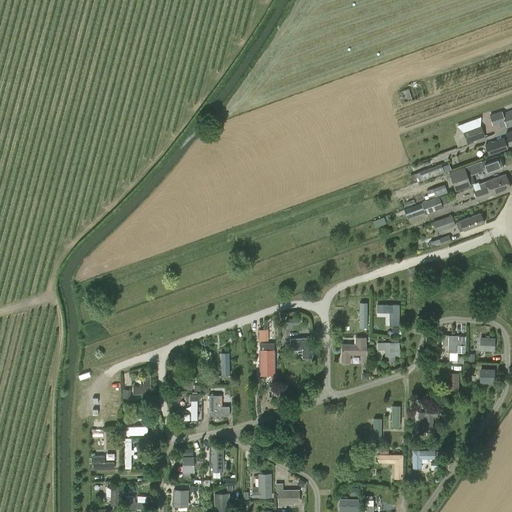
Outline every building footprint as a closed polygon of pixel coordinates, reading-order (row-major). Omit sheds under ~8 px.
[(401,90),(405,101),(412,99),(409,88),(401,90)] [(511,110),(502,114),(501,111),(489,116),(492,125),(498,123),(499,127),(506,125),(506,126),(511,123),(511,110)] [(479,124),(462,131),(466,143),(484,136),(479,124)] [(510,145),(511,144),(511,130),(505,133),(507,139),(504,140),(503,137),(484,144),(488,155),(507,148),(506,145),(509,144),(510,145)] [(483,160),(481,161),(480,161),(448,172),(454,191),(470,185),(466,176),(484,170),(486,173),(502,167),(498,155),(483,160)] [(440,164),(414,174),(417,182),(443,172),(440,164)] [(478,184),(478,183),(474,184),(476,190),(474,191),(477,199),(510,187),(505,174),(485,181),(478,184)] [(446,184),(427,190),(429,197),(448,192),(446,184)] [(441,204),(449,201),(446,194),(439,197),(441,204)] [(438,197),(404,211),(407,219),(423,212),(424,214),(442,207),(438,197)] [(459,231),(463,229),(463,230),(483,223),(480,213),(459,220),(460,220),(455,222),(459,231)] [(435,232),(454,225),(451,215),(432,221),(435,232)] [(450,241),(448,235),(439,238),(441,244),(441,245),(450,241)] [(338,314),(364,315),(364,294),(356,294),(356,306),(339,306),(338,314)] [(398,304),(376,305),(376,316),(384,316),(384,325),(398,325),(398,304)] [(442,344),(448,345),(448,351),(458,351),(458,344),(465,344),(465,335),(443,335),(442,344)] [(311,357),(310,337),(290,338),(291,349),(302,349),(302,358),(311,357)] [(341,343),(340,362),(349,362),(349,354),(365,355),(365,338),(355,337),(355,344),(341,343)] [(494,338),(480,337),(480,349),(493,350),(494,338)] [(275,375),(275,349),(274,349),(274,342),(259,342),(259,349),(258,349),(259,375),(275,375)] [(377,350),(384,349),(384,356),(394,356),(400,356),(400,349),(399,349),(399,342),(394,342),(377,342),(377,350)] [(217,350),(218,376),(230,375),(230,350),(217,350)] [(171,386),(175,386),(192,387),(193,381),(179,380),(179,378),(178,378),(178,360),(172,360),(171,380),(171,386)] [(480,370),(480,381),(493,382),(493,370),(480,370)] [(461,392),(460,371),(449,372),(450,392),(461,392)] [(142,387),(132,387),(132,394),(150,395),(150,375),(142,375),(142,387)] [(219,395),(208,395),(208,415),(228,415),(229,406),(219,406),(219,395)] [(425,412),(418,412),(418,428),(419,428),(419,434),(425,434),(425,431),(432,431),(432,416),(438,416),(438,409),(425,409),(425,412)] [(126,434),(148,434),(148,424),(126,425),(126,434)] [(124,437),(125,467),(133,467),(132,437),(124,437)] [(216,444),(210,444),(210,470),(222,470),(222,446),(216,446),(216,444)] [(377,463),(394,463),(393,478),(402,479),(403,454),(386,454),(386,448),(379,448),(379,454),(378,454),(377,463)] [(420,449),(413,449),(412,468),(420,468),(420,457),(434,457),(434,450),(420,450),(420,449)] [(105,461),(105,454),(93,455),(93,469),(115,468),(115,461),(105,461)] [(181,457),(181,478),(189,478),(189,473),(193,472),(193,456),(181,457)] [(252,491),(252,496),(270,495),(270,475),(258,476),(258,491),(252,491)] [(275,490),(278,490),(278,506),(285,505),(285,503),(293,503),(293,502),(298,502),(298,489),(282,490),(282,483),(275,483),(275,490)] [(187,489),(173,489),(173,505),(187,505),(187,489)] [(229,509),(228,493),(214,493),(215,509),(229,509)] [(357,511),(357,499),(339,498),(339,510),(357,511)]
